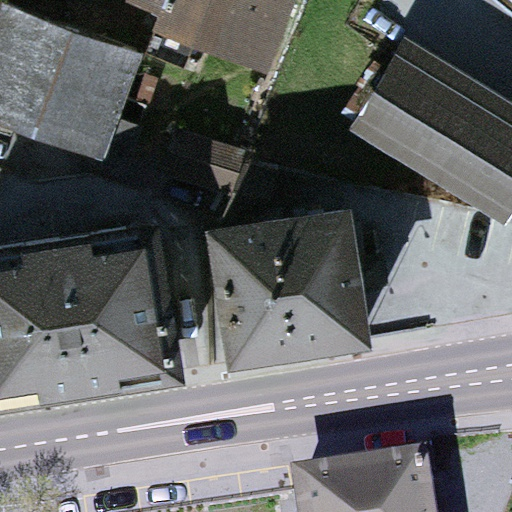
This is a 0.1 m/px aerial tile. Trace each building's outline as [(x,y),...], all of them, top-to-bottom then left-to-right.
[(262,67),(287,0),(129,0),(124,16),(262,67)] [(511,0),(489,0),(511,18),(511,0)] [(131,63),(3,14),(0,20),(0,118),(95,155),(131,63)] [(511,194),(511,124),(400,57),(355,133),(497,218),(511,194)] [(164,158),(233,184),(250,141),(181,115),(164,158)] [(337,215),(204,237),(224,356),(357,334),(337,215)] [(0,396),(145,372),(123,237),(0,257),(0,396)] [(423,511),(417,475),(297,496),(299,511),(423,511)]
